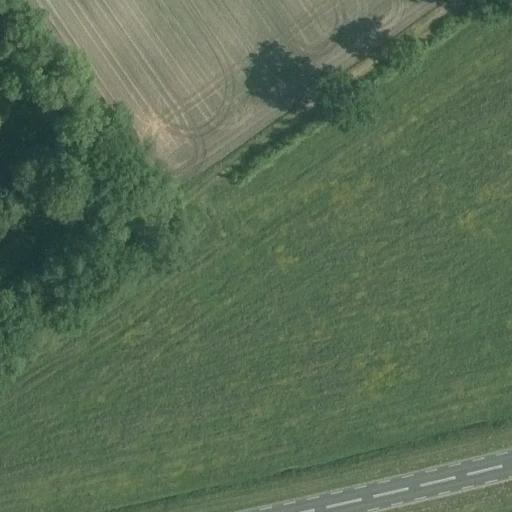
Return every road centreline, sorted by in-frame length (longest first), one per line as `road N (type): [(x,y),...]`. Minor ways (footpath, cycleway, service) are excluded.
road 1 (track): [(0,331),(459,0)]
road 2 (primary): [(317,511),(511,467)]
